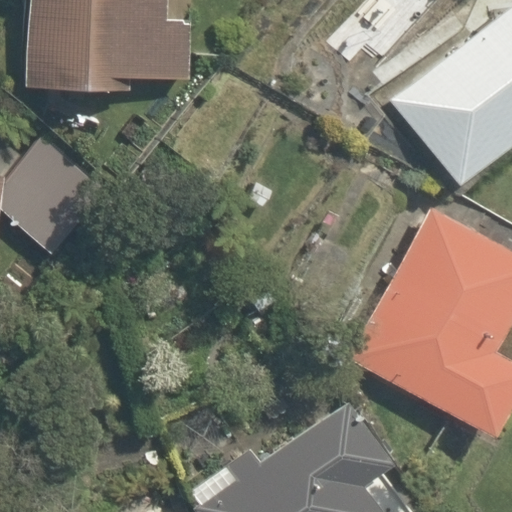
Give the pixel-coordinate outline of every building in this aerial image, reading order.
[(13,0),(13,9),(30,10),(28,106),(187,110),(189,41),(171,40),(171,0),(13,0)] [(511,6),(508,7),(385,91),(456,194),(511,156),(511,6)] [(53,152),(0,222),(58,266),(111,196),(53,152)] [(511,373),(493,365),(511,321),(511,257),(413,214),(341,375),(499,446),(511,416),(511,373)] [(350,401),(211,479),(222,498),(197,511),(383,511),(371,491),(394,478),(350,401)]
